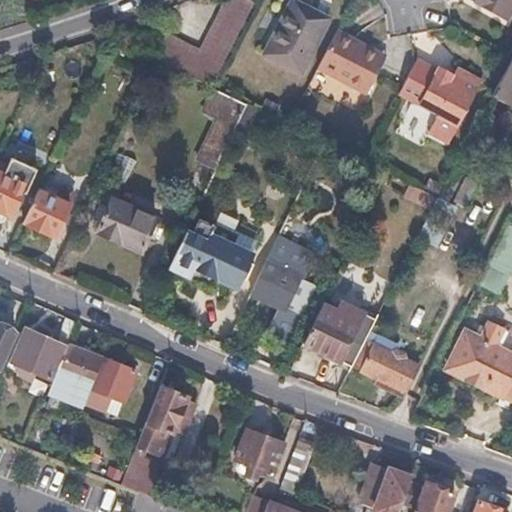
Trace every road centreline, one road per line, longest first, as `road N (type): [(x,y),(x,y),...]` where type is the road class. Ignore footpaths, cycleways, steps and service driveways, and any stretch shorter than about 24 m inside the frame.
road 1 (residential): [(511,477),(272,386),(0,267)]
road 2 (tertiary): [(0,49),(141,0)]
